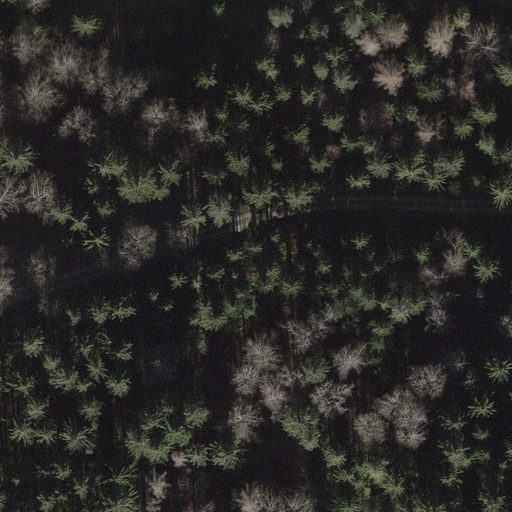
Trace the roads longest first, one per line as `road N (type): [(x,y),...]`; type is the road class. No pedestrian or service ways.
road 1 (track): [(0,299),(332,201),(511,210)]
road 2 (track): [(338,511),(195,464),(0,442)]
